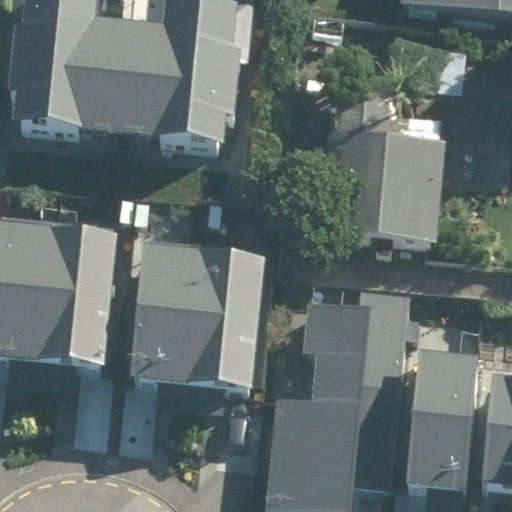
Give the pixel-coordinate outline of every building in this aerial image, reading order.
[(22,131),(229,150),(231,124),(238,125),(244,58),(255,59),(260,0),(176,0),(173,39),(100,32),(102,0),(15,0),(12,35),(20,36),(14,104),(24,105),(22,131)] [(511,0),(403,0),(403,8),(511,16),(511,0)] [(412,52),(410,93),(464,96),(467,55),(412,52)] [(342,84),(337,241),(443,245),(447,122),(393,120),(394,86),(342,84)] [(0,287),(0,367),(111,377),(122,234),(5,225),(0,287)] [(136,390),(254,402),(269,253),(151,241),(136,390)] [(399,495),(416,299),(366,294),(364,313),(310,309),(305,357),(323,359),(319,408),(281,405),(271,511),(360,511),(362,492),(399,495)] [(411,496),(471,500),(481,359),(421,354),(411,496)] [(511,388),(493,386),(484,494),(511,496),(511,388)]
